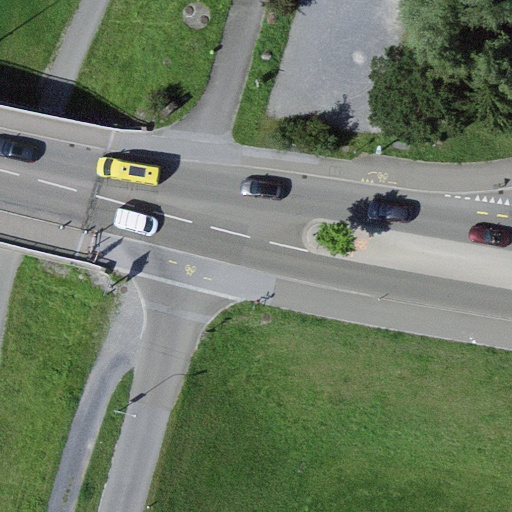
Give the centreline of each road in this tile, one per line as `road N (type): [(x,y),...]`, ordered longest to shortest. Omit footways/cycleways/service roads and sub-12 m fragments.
road 1 (secondary): [(511,270),(202,219)]
road 2 (track): [(98,0),(65,71),(0,286)]
road 3 (residential): [(202,219),(125,511)]
road 4 (track): [(174,321),(131,340),(100,382),(65,511)]
road 5 (secondary): [(202,219),(0,172)]
